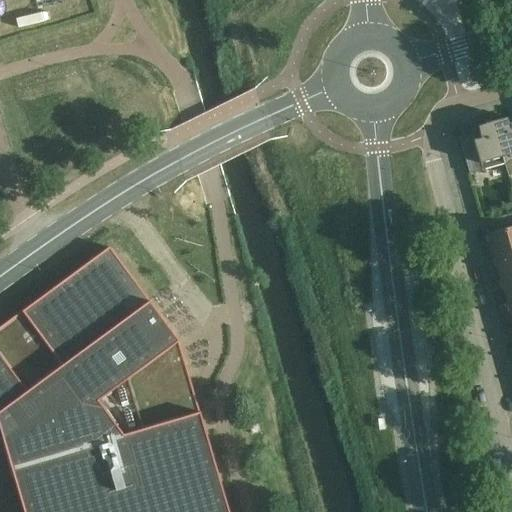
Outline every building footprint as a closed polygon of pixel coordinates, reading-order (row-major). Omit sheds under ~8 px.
[(511,175),(511,128),(510,129),(506,117),(491,122),(504,164),(508,177),(511,175)] [(481,171),(504,164),(491,122),(476,126),(480,138),(472,140),(481,171)] [(460,144),(469,174),(481,171),(472,140),(460,144)] [(511,226),(486,234),(493,258),(511,252),(511,226)] [(0,357),(0,438),(1,438),(22,511),(227,511),(198,412),(121,435),(96,401),(177,341),(148,301),(108,247),(21,311),(60,365),(25,391),(0,357)] [(511,252),(493,258),(500,281),(511,277),(511,252)] [(511,277),(500,281),(507,304),(511,302),(511,277)]
